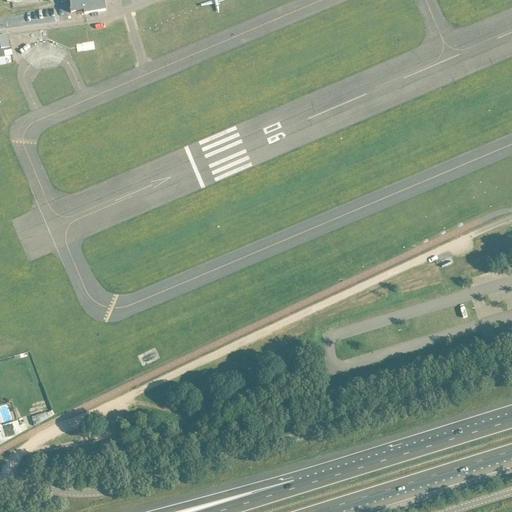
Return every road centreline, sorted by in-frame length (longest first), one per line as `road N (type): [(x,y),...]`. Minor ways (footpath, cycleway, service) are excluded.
road 1 (unclassified): [(0,481),(76,492),(123,487),(511,374)]
road 2 (motorway): [(511,420),(295,487)]
road 3 (motorway): [(326,509),(511,451)]
road 4 (motorway): [(295,487),(169,511)]
